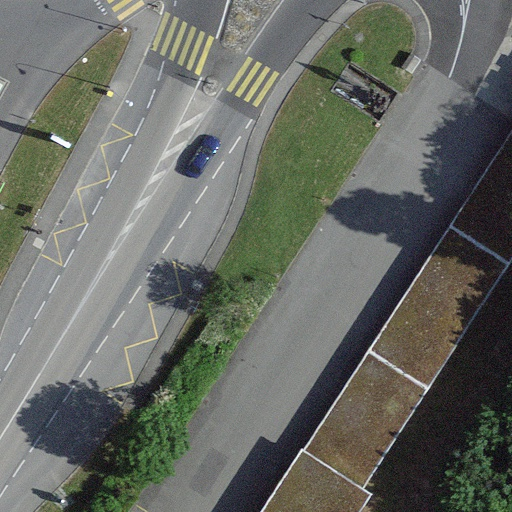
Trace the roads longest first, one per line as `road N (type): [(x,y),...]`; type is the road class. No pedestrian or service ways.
road 1 (primary): [(79,308),(311,0)]
road 2 (primary): [(196,0),(169,111),(79,308)]
road 3 (primary): [(0,435),(79,308)]
